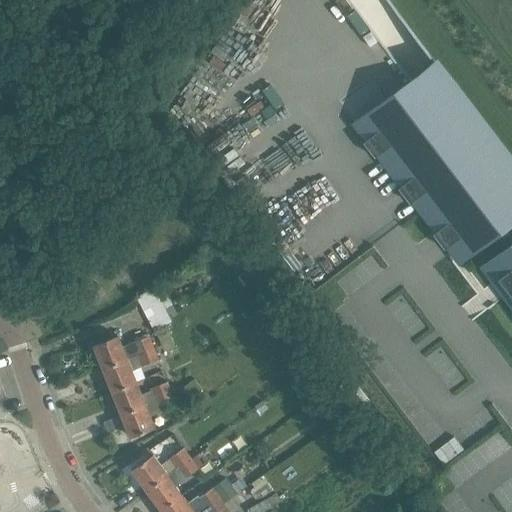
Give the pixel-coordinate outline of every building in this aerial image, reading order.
[(511,223),(511,161),(436,61),(356,123),(367,138),(363,141),(364,142),(369,138),(379,152),(374,156),(375,157),(379,154),(402,184),(398,188),(399,188),(404,184),(414,198),(409,202),(410,203),(414,200),(437,231),(433,234),(434,235),(439,230),(449,244),(444,248),(445,249),(449,246),(461,262),(497,235),(509,250),(487,266),(511,298),(511,237),(505,229),(511,223)] [(335,173),(349,165),(343,155),(329,163),(335,173)] [(348,268),(355,279),(369,270),(362,259),(348,268)] [(150,336),(136,341),(132,343),(133,344),(122,348),(117,335),(94,344),(104,369),(155,348),(150,336)] [(112,391),(136,382),(131,371),(160,360),(155,348),(104,369),(112,391)] [(438,414),(462,394),(433,356),(408,376),(438,414)] [(318,398),(334,388),(318,363),(302,374),(318,398)] [(121,414),(173,393),(168,382),(140,393),(136,382),(112,391),(121,414)] [(310,408),(318,418),(347,397),(338,386),(310,408)] [(181,401),(190,414),(204,405),(195,392),(181,401)] [(173,393),(121,414),(130,437),(154,428),(149,416),(178,405),(173,393)] [(255,406),(261,414),(269,408),(263,400),(255,406)] [(132,470),(147,490),(167,475),(192,457),(184,448),(160,465),(152,455),(132,470)] [(161,510),(181,495),(174,485),(199,468),(192,457),(167,475),(147,490),(161,510)] [(208,472),(215,483),(225,476),(218,465),(208,472)] [(201,511),(234,488),(226,478),(189,505),(181,495),(161,510),(162,511),(201,511)] [(351,511),(326,486),(290,511),(351,511)] [(201,511),(222,511),(228,508),(225,504),(238,494),(234,488),(201,511)] [(258,511),(272,500),(264,491),(250,502),(258,511)]
